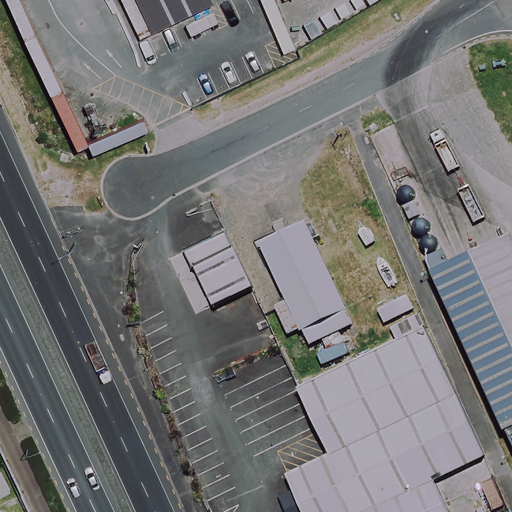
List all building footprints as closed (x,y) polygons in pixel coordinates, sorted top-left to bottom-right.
[(113,0),(118,6),(112,11),(123,25),(128,21),(156,57),(219,10),(211,0),(113,0)] [(406,159),(393,127),(370,136),(383,168),(406,159)] [(303,219),(256,242),(308,345),(355,321),(303,219)] [(252,283),(227,234),(186,254),(211,303),(252,283)] [(511,235),(436,267),(503,427),(511,423),(511,235)] [(425,326),(297,384),(328,452),(457,393),(425,326)] [(285,472),(303,511),(358,511),(434,478),(485,454),(457,393),(328,452),(285,472)] [(14,490),(4,469),(0,471),(0,491),(2,496),(14,490)] [(358,511),(449,511),(434,478),(358,511)]
